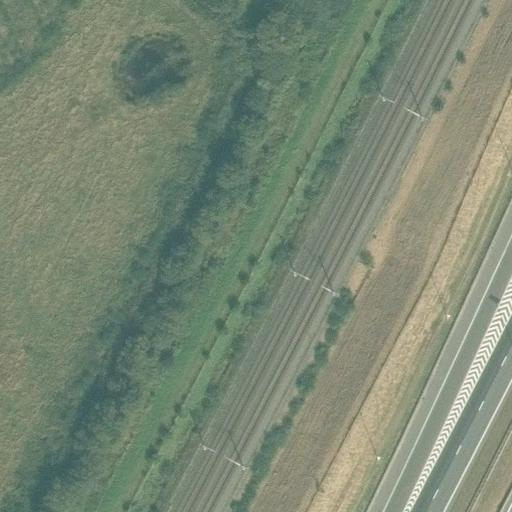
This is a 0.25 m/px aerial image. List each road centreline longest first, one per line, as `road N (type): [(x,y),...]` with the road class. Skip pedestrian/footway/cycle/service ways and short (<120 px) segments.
road 1 (motorway): [(511,249),(390,511)]
road 2 (motorway): [(511,343),(425,511)]
